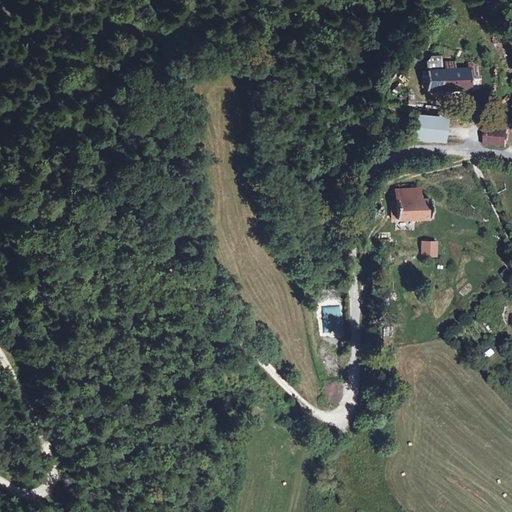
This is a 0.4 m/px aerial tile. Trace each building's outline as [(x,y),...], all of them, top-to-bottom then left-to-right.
[(443,52),(434,52),(434,57),(415,57),(415,78),(459,80),(459,76),(465,76),(465,62),(458,62),(457,59),(443,59),(443,52)] [(433,107),(403,104),(401,127),(431,130),(433,107)] [(504,146),(505,130),(485,128),(484,143),(504,146)] [(389,188),(388,216),(422,216),(422,198),(411,198),(411,187),(389,188)] [(418,238),(418,254),(435,254),(435,238),(418,238)] [(326,403),(340,404),(342,385),(328,384),(326,403)]
